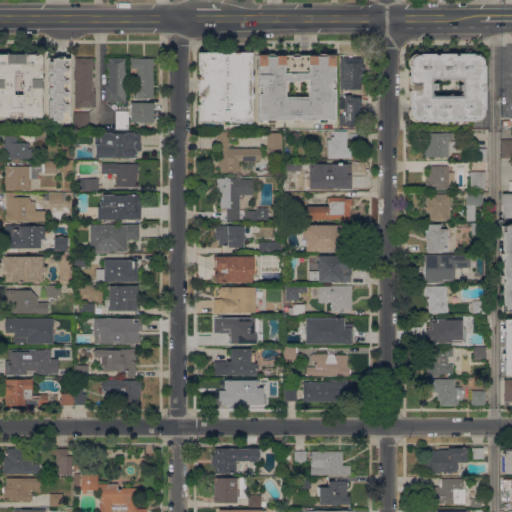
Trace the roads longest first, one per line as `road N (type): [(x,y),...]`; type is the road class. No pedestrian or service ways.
road 1 (residential): [(387,511),(385,0)]
road 2 (residential): [(511,425),(0,426)]
road 3 (residential): [(177,511),(177,0)]
road 4 (secondary): [(133,18),(10,18)]
road 5 (secondary): [(345,17),(223,17)]
